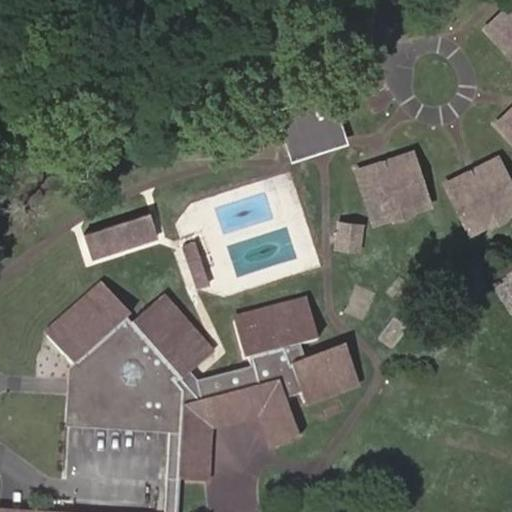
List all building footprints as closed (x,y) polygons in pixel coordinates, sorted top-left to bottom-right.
[(511,25),(511,6),(502,15),(511,26),(511,25)] [(511,25),(511,26),(502,15),(486,30),(511,57),(511,25)] [(342,138),(328,94),(277,110),(291,154),(342,138)] [(511,111),(497,126),(511,141),(511,111)] [(428,205),(412,154),(391,161),(396,174),(382,179),(377,165),(357,172),(374,223),(394,216),(393,213),(407,208),(408,212),(428,205)] [(511,212),(511,189),(498,160),(478,170),(485,183),(472,189),(465,176),(446,186),(470,234),(489,224),(487,221),(500,215),(502,218),(511,212)] [(396,174),(391,161),(377,165),(382,179),(396,174)] [(485,183),(478,170),(465,176),(472,189),(485,183)] [(394,216),(408,212),(407,208),(393,213),(394,216)] [(92,258),(159,237),(152,213),(85,234),(92,258)] [(489,224),(502,218),(500,215),(487,221),(489,224)] [(356,250),(359,227),(342,225),(339,248),(356,250)] [(199,257),(201,257),(195,241),(193,242),(183,245),(189,261),(193,274),(200,271),(195,258),(199,257)] [(210,283),(201,257),(199,257),(195,258),(200,271),(193,274),(198,287),(210,283)] [(177,511),(179,481),(208,482),(212,430),(258,417),(269,447),(298,436),(285,399),(300,393),(306,407),(358,387),(344,347),(305,362),(299,345),(315,341),(305,301),(233,320),(244,359),(248,358),(251,368),(197,382),(190,374),(212,354),(163,297),(132,324),(126,318),(129,316),(101,284),(47,335),(74,366),(71,425),(170,432),(164,511),(177,511)]
